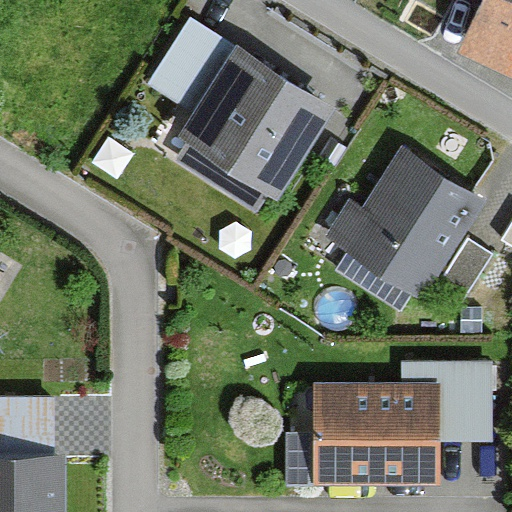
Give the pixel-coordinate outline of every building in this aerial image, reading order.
[(511,0),(487,0),(463,59),(511,78),(511,0)] [(245,37),(239,46),(190,14),(148,79),(197,111),(187,126),(288,191),(346,102),(245,37)] [(502,206),(400,146),(340,247),(463,320),(498,261),(477,248),(502,206)] [(0,279),(12,260),(0,252),(0,279)] [(399,363),(399,381),(321,381),(321,489),(450,488),(450,435),(487,435),(487,363),(399,363)] [(76,511),(76,466),(0,466),(0,511),(76,511)]
